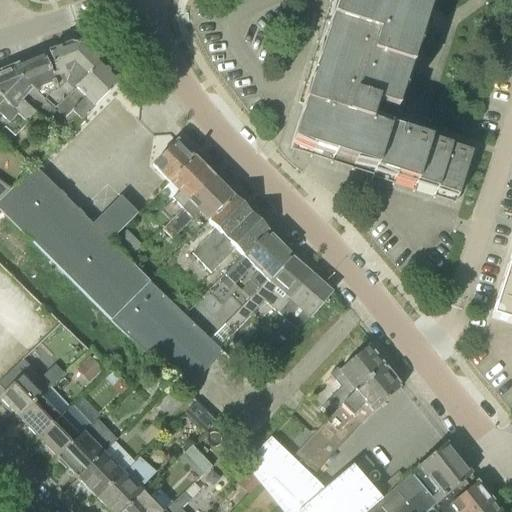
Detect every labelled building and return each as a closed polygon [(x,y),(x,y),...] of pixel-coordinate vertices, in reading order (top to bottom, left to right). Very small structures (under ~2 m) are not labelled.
[(292,145),(290,150),(373,175),(373,178),(457,205),(464,185),(473,155),(431,142),(390,129),(371,123),(376,109),(387,113),(398,117),(435,0),(331,0),(298,104),(304,106),(292,145)] [(60,86),(57,90),(45,101),(55,110),(102,65),(86,49),(72,46),(49,54),(60,86)] [(44,56),(15,69),(45,100),(45,101),(57,90),(44,56)] [(102,65),(55,110),(75,130),(121,85),(102,65)] [(0,74),(0,96),(28,124),(38,134),(45,125),(36,117),(47,105),(44,102),(45,100),(15,69),(0,74)] [(0,134),(5,129),(14,139),(28,124),(0,96),(0,134)] [(169,184),(194,158),(178,143),(153,167),(169,184)] [(194,158),(169,184),(180,195),(153,221),(162,230),(214,179),(194,158)] [(34,167),(4,197),(0,201),(0,212),(30,242),(186,391),(223,353),(150,284),(109,243),(137,214),(120,198),(92,226),(34,167)] [(214,179),(162,230),(172,239),(198,214),(207,223),(233,198),(214,179)] [(233,198),(207,223),(216,231),(196,250),(192,254),(201,264),(251,216),(233,198)] [(251,216),(201,264),(211,274),(235,250),(242,257),(268,233),(251,216)] [(124,233),(113,244),(126,257),(137,245),(124,233)] [(253,268),(256,271),(247,280),(258,290),(266,281),(291,257),(268,233),(242,257),(224,275),(232,284),(250,266),(253,268)] [(496,303),(491,318),(511,325),(511,251),(508,264),(507,264),(495,302),(496,303)] [(277,313),(311,276),(291,257),(266,281),(258,290),(249,299),(220,330),(229,339),(277,289),(281,293),(269,306),(277,313)] [(311,276),(277,313),(286,321),(298,308),(304,313),(298,320),(303,325),(331,295),(311,276)] [(321,407),(330,417),(347,398),(384,367),(368,347),(340,371),(337,368),(329,375),(340,388),(321,407)] [(89,384),(102,371),(90,358),(76,371),(89,384)] [(0,400),(18,419),(40,397),(64,374),(70,368),(61,359),(48,372),(38,361),(30,369),(0,397),(0,400)] [(291,459),(310,478),(374,412),(401,389),(384,367),(347,398),(330,417),(325,422),(291,459)] [(114,390),(123,382),(113,372),(104,380),(114,390)] [(40,397),(18,419),(38,439),(60,418),(40,397)] [(216,421),(195,403),(183,416),(204,435),(216,421)] [(60,418),(38,439),(58,460),(90,426),(71,407),(60,418)] [(90,426),(58,460),(77,480),(102,456),(116,441),(97,420),(90,426)] [(310,478),(291,459),(273,441),(244,466),(249,471),(261,486),(281,511),(366,511),(380,500),(352,467),(324,492),(310,478)] [(380,500),(366,511),(428,511),(432,509),(470,477),(445,445),(380,500)] [(198,479),(211,468),(192,447),(179,458),(198,479)] [(102,456),(77,480),(96,500),(121,476),(102,456)] [(121,476),(96,500),(108,511),(123,511),(140,495),(144,491),(141,488),(154,474),(139,458),(121,476)] [(251,497),(261,486),(249,471),(237,484),(251,497)] [(481,511),(492,503),(470,477),(432,509),(433,511),(481,511)] [(180,511),(186,507),(183,504),(189,498),(185,494),(166,511),(180,511)] [(156,511),(140,495),(123,511),(156,511)] [(498,511),(492,503),(481,511),(498,511)]
